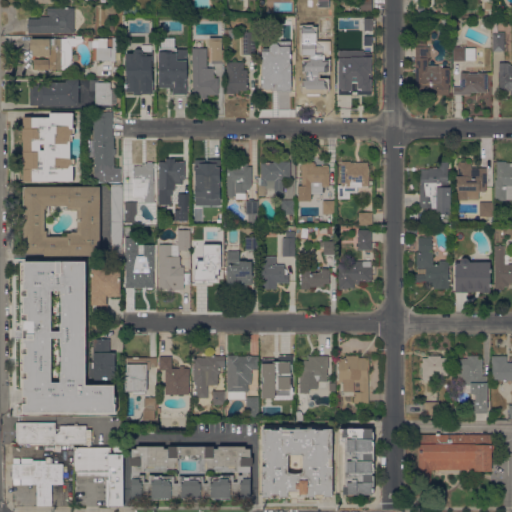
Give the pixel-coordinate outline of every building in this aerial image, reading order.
[(372,0),(372,11),(361,11),(360,0),(372,0)] [(137,6),(137,13),(124,14),(124,7),(137,6)] [(29,33),(29,19),(40,18),(40,8),(74,8),(74,33),(29,33)] [(504,51),(492,51),(492,17),(498,17),(498,32),(504,32),(504,51)] [(313,18),(313,28),(309,32),(305,32),(296,32),(296,18),(313,18)] [(321,26),(326,26),(326,18),(333,18),(333,25),(334,24),(334,46),(321,46),(321,26)] [(155,26),(156,39),(144,39),(143,27),(155,26)] [(237,29),(237,37),(224,38),(224,29),(237,29)] [(255,54),(243,54),(243,32),(256,32),(255,54)] [(67,38),(67,36),(74,36),(74,38),(76,38),(76,36),(82,36),(82,38),(83,38),(83,42),(78,44),(76,46),(72,46),(72,50),(72,55),(73,63),(75,63),(78,66),(79,69),(34,70),(34,60),(48,60),(48,49),(34,50),(33,38),(46,37),(46,38),(67,38)] [(112,39),(112,37),(120,37),(120,52),(116,52),(116,61),(110,61),(110,60),(92,60),(92,50),(91,50),(89,46),(89,41),(93,41),(93,39),(112,39)] [(222,37),(222,57),(224,57),(224,63),(211,63),(211,47),(209,47),(209,38),(222,37)] [(294,37),(294,50),(282,50),(282,37),(294,37)] [(426,95),(426,92),(417,93),(415,47),(417,47),(417,43),(426,42),(426,46),(429,46),(430,58),(428,58),(428,66),(441,65),(441,68),(450,67),(450,84),(449,84),(450,95),(426,95)] [(190,55),(178,55),(178,43),(190,43),(190,55)] [(369,43),(369,57),(349,57),(349,54),(345,54),(345,46),(349,46),(349,43),(369,43)] [(474,59),(465,59),(465,60),(453,60),(453,43),(465,43),(465,48),(474,48),(474,59)] [(138,47),(143,53),(143,55),(151,56),(152,91),(126,91),(126,52),(132,52),(138,47)] [(159,48),(168,48),(168,62),(177,62),(178,69),(180,69),(180,71),(178,71),(178,73),(184,73),(184,90),(181,90),(181,94),(159,94),(159,48)] [(207,95),(207,98),(201,98),(201,95),(193,95),(192,48),(207,48),(207,68),(214,68),(214,78),(218,78),(218,95),(207,95)] [(318,54),(318,62),(320,62),(320,60),(325,60),(326,75),(334,75),(334,82),(317,83),(317,90),(316,90),(316,92),(315,92),(315,94),(306,94),(306,92),(305,92),(305,91),(298,91),(298,64),(305,64),(305,54),(318,54)] [(270,69),(281,69),(281,67),(289,67),(288,87),(280,87),(280,88),(278,88),(278,90),(270,89),(270,95),(260,94),(260,87),(261,87),(261,72),(260,72),(260,58),(270,58),(270,69)] [(244,61),(244,69),(247,69),(247,77),(249,77),(249,89),(247,89),(247,90),(239,90),(239,93),(227,93),(226,63),(229,63),(229,62),(244,61)] [(509,62),(509,65),(511,64),(511,94),(510,95),(510,90),(508,90),(508,92),(500,92),(499,62),(509,62)] [(353,92),(349,92),(349,94),(339,94),(339,67),(349,67),(349,71),(360,71),(360,70),(367,70),(367,75),(366,75),(366,81),(367,81),(367,88),(353,88),(353,92)] [(488,92),(478,92),(478,93),(471,93),(471,95),(461,95),(461,94),(454,94),(453,86),(460,86),(460,82),(460,80),(460,72),(463,72),(463,71),(465,71),(465,72),(470,72),(470,73),(479,73),(479,72),(488,72),(488,92)] [(30,105),(30,85),(38,85),(38,82),(66,82),(66,79),(79,80),(79,105),(30,105)] [(110,82),(110,89),(112,89),(112,104),(95,104),(95,85),(91,85),(91,79),(98,79),(98,82),(110,82)] [(50,116),(50,112),(73,112),(73,119),(76,119),(76,127),(75,127),(75,135),(73,135),(73,141),(71,141),(71,158),(75,158),(75,165),(73,165),(73,181),(31,181),(31,182),(23,182),(23,169),(22,169),(22,151),(23,151),(23,139),(22,139),(22,128),(23,128),(23,116),(50,116)] [(113,148),(116,148),(116,155),(114,155),(114,173),(106,173),(106,177),(94,177),(94,157),(93,157),(93,113),(106,112),(113,112),(113,148)] [(85,140),(93,140),(92,156),(85,156),(85,140)] [(159,161),(167,161),(167,159),(168,158),(170,157),(172,158),(173,159),(173,162),(180,162),(180,161),(186,161),(186,165),(185,165),(185,179),(182,179),(182,184),(175,184),(175,189),(179,189),(179,192),(189,192),(189,194),(190,194),(190,207),(188,207),(188,220),(175,220),(175,209),(179,209),(179,204),(159,204),(159,161)] [(358,186),(358,192),(350,192),(350,198),(338,198),(338,184),(341,185),(341,160),(351,161),(351,162),(368,162),(368,165),(369,165),(369,186),(358,186)] [(227,161),(247,161),(247,163),(248,163),(248,166),(252,166),(252,182),(252,185),(251,187),(249,188),(248,189),(246,189),(246,192),(236,192),(236,195),(233,195),(233,197),(230,197),(230,196),(227,196),(227,161)] [(274,188),(265,188),(265,194),(258,195),(258,177),(261,177),(261,162),(274,162),(274,161),(290,161),(290,180),(284,180),(284,192),(275,192),(274,188)] [(310,194),(311,200),(298,200),(298,185),(302,185),(302,161),(311,161),(315,161),(315,162),(316,162),(316,165),(330,165),(329,186),(327,186),(324,186),(323,186),(323,193),(310,194)] [(420,183),(420,169),(429,169),(429,167),(439,167),(439,161),(449,161),(449,168),(448,168),(448,184),(449,184),(449,186),(451,186),(451,214),(436,214),(436,207),(420,207),(420,183)] [(458,176),(457,164),(460,164),(460,162),(466,161),(466,163),(471,163),(472,163),(472,167),(486,167),(486,190),(479,191),(479,198),(468,198),(468,199),(456,199),(456,175),(458,176)] [(511,199),(495,199),(495,179),(497,179),(497,161),(506,161),(506,162),(510,162),(511,162),(511,199)] [(142,165),(142,163),(145,163),(145,162),(154,162),(154,167),(153,167),(154,180),(154,202),(146,202),(146,200),(145,200),(145,196),(134,196),(134,165),(142,165)] [(219,186),(216,186),(216,187),(213,188),(213,190),(205,190),(205,186),(192,187),(192,178),(198,177),(198,167),(198,168),(198,162),(200,162),(204,162),(206,162),(206,163),(210,163),(210,166),(218,165),(219,186)] [(122,185),(123,257),(111,257),(111,185),(122,185)] [(44,255),(44,253),(23,253),(23,186),(100,186),(100,255),(44,255)] [(295,214),(281,214),(281,200),(284,200),(284,199),(294,199),(294,200),(295,200),(295,214)] [(335,200),(334,213),(323,212),(323,200),(335,200)] [(137,201),(137,214),(125,214),(125,201),(137,201)] [(224,201),(224,215),(222,215),(222,221),(214,222),(214,215),(212,215),(212,201),(224,201)] [(258,201),(258,213),(246,213),(246,201),(258,201)] [(492,201),(493,215),(480,216),(480,201),(492,201)] [(373,212),(373,224),(359,225),(359,212),(373,212)] [(203,227),(203,236),(203,250),(190,250),(190,249),(190,229),(190,227),(203,227)] [(190,249),(179,250),(179,256),(180,256),(180,264),(181,264),(181,266),(184,266),(184,273),(190,273),(190,283),(184,283),(184,288),(170,289),(170,288),(159,288),(159,244),(172,244),(178,244),(178,229),(190,229),(190,249)] [(372,249),(359,249),(358,229),(372,229),(372,249)] [(283,237),(286,237),(286,232),(295,232),(295,237),(295,256),(283,256),(283,237)] [(223,260),(222,260),(222,285),(214,285),(214,288),(208,288),(208,285),(197,285),(197,264),(201,264),(201,259),(206,259),(206,255),(210,255),(210,259),(214,259),(214,253),(212,253),(212,248),(210,248),(210,243),(209,243),(209,237),(210,237),(210,236),(215,236),(215,234),(223,234),(223,260)] [(257,236),(258,249),(246,249),(245,237),(257,236)] [(154,244),(154,287),(125,287),(125,237),(137,237),(137,255),(143,255),(143,244),(154,244)] [(415,282),(415,274),(424,274),(424,268),(426,268),(417,268),(417,251),(419,251),(419,237),(432,237),(432,251),(433,251),(433,264),(440,264),(440,260),(449,260),(449,266),(449,280),(450,280),(450,288),(434,288),(434,286),(432,286),(430,285),(429,282),(415,282)] [(324,246),(320,246),(320,240),(335,240),(335,254),(324,254),(324,246)] [(505,264),(511,264),(511,283),(509,283),(509,285),(508,285),(508,286),(504,286),(504,289),(502,289),(502,288),(499,288),(499,289),(496,289),(496,287),(495,287),(495,245),(505,245),(505,264)] [(247,284),(247,289),(228,289),(227,251),(239,251),(240,260),(247,260),(247,261),(253,261),(253,284),(247,284)] [(262,288),(261,265),(263,265),(263,256),(277,256),(277,264),(284,264),(284,269),(286,268),(287,270),(288,274),(289,274),(289,282),(277,282),(277,288),(262,288)] [(470,261),(490,261),(491,292),(480,292),(480,291),(455,291),(455,262),(460,262),(460,260),(463,257),(467,257),(470,260),(470,261)] [(22,396),(24,396),(24,379),(23,379),(23,347),(24,347),(23,266),(24,266),(24,262),(85,261),(86,385),(114,385),(114,396),(117,396),(117,412),(23,413),(22,396)] [(372,266),(372,280),(369,280),(369,281),(365,281),(365,280),(360,280),(360,283),(355,283),(355,287),(347,287),(347,289),(340,289),(340,287),(339,287),(339,279),(338,279),(338,265),(344,265),(344,261),(372,261),(372,266)] [(110,295),(110,294),(106,294),(106,304),(107,304),(107,311),(106,311),(106,316),(93,316),(93,304),(91,304),(91,273),(92,274),(92,269),(120,267),(120,295),(110,295)] [(311,288),(301,288),(301,268),(311,268),(311,272),(319,272),(319,271),(322,271),(322,269),(330,269),(330,276),(330,283),(324,283),(324,286),(311,286),(311,288)] [(110,338),(110,352),(115,352),(115,379),(94,379),(93,338),(110,338)] [(247,356),(249,354),(252,356),(259,355),(259,369),(252,369),(252,384),(249,384),(249,391),(228,391),(228,368),(227,368),(227,355),(238,355),(238,356),(247,356)] [(208,397),(196,397),(196,395),(194,395),(194,390),(197,390),(196,381),(194,381),(194,357),(197,357),(197,356),(201,356),(202,357),(206,357),(206,356),(225,355),(225,366),(220,366),(221,373),(219,373),(219,383),(218,383),(218,385),(208,385),(208,397)] [(317,380),(317,383),(300,383),(300,360),(302,360),(302,359),(308,359),(308,360),(309,360),(309,355),(329,355),(329,368),(327,368),(327,380),(317,380)] [(354,403),(354,395),(344,395),(344,392),(343,392),(343,382),(339,382),(339,357),(346,357),(346,355),(359,355),(359,357),(369,357),(369,403),(354,403)] [(430,375),(430,379),(427,379),(427,380),(425,380),(422,380),(422,367),(421,367),(421,357),(428,357),(428,355),(441,355),(441,357),(448,357),(448,375),(430,375)] [(468,358),(467,355),(479,355),(479,358),(483,358),(483,375),(488,375),(488,413),(473,413),(473,400),(472,400),(472,394),(470,394),(470,391),(459,391),(459,375),(458,375),(458,373),(459,373),(458,358),(468,358)] [(500,379),(492,379),(492,355),(507,355),(507,362),(510,362),(511,362),(511,380),(500,380),(500,379)] [(180,368),(180,365),(184,365),(184,368),(189,368),(190,394),(184,394),(184,395),(179,395),(179,394),(174,394),(174,395),(171,395),(171,394),(166,394),(166,370),(160,370),(160,356),(172,356),(172,368),(180,368)] [(289,360),(289,362),(290,362),(290,366),(289,366),(289,380),(283,380),(283,384),(270,384),(270,381),(262,381),(262,356),(271,356),(274,356),(274,360),(289,360)] [(157,366),(150,367),(150,369),(147,369),(147,391),(145,391),(145,394),(133,394),(133,391),(125,391),(125,357),(157,357),(157,366)] [(225,404),(213,404),(213,390),(225,390),(225,404)] [(296,392),(296,408),(280,408),(280,392),(296,392)] [(196,396),(196,405),(211,404),(210,395),(196,396)] [(258,396),(258,417),(246,417),(246,396),(258,396)] [(156,397),(156,410),(155,410),(155,420),(143,420),(143,409),(145,409),(145,397),(156,397)] [(439,402),(439,414),(426,414),(426,402),(439,402)] [(16,422),(56,422),(56,432),(58,432),(60,432),(60,425),(87,425),(87,429),(92,429),(92,444),(87,444),(87,443),(16,444),(16,422)] [(265,497),(263,497),(262,429),(272,428),(272,430),(280,430),(280,429),(283,429),(283,427),(287,427),(287,428),(296,428),(296,427),(300,427),(300,428),(308,428),(308,427),(313,427),(313,429),(332,428),(333,496),(307,496),(307,494),(300,494),(301,498),(289,498),(289,497),(280,497),(280,498),(266,499),(265,497)] [(344,486),(342,486),(342,444),(340,444),(340,428),(348,428),(348,427),(354,427),(354,429),(372,428),(372,431),(374,431),(374,472),(373,472),(373,475),(374,475),(374,494),(363,494),(364,496),(357,496),(357,494),(344,494),(344,486)] [(492,434),(492,471),(475,471),(475,469),(431,469),(431,482),(419,482),(419,434),(492,434)] [(112,447),(112,452),(114,452),(114,445),(122,445),(123,504),(106,504),(106,479),(106,477),(75,477),(74,447),(112,447)] [(132,499),(132,466),(130,466),(130,457),(132,457),(132,449),(137,449),(137,446),(164,446),(164,448),(169,448),(169,446),(214,446),(214,449),(219,449),(219,446),(246,446),(246,448),(249,448),(251,450),(251,498),(241,498),(241,495),(231,495),(231,497),(211,497),(211,496),(201,496),(201,498),(182,498),(182,496),(172,496),(172,498),(152,498),(152,495),(142,495),(142,499),(132,499)] [(52,505),(37,505),(37,484),(22,484),(22,478),(20,478),(20,484),(14,484),(14,478),(12,478),(12,464),(14,464),(14,458),(20,458),(20,463),(22,463),(22,458),(33,458),(33,460),(46,460),(46,463),(63,463),(63,484),(52,484),(52,505)]
